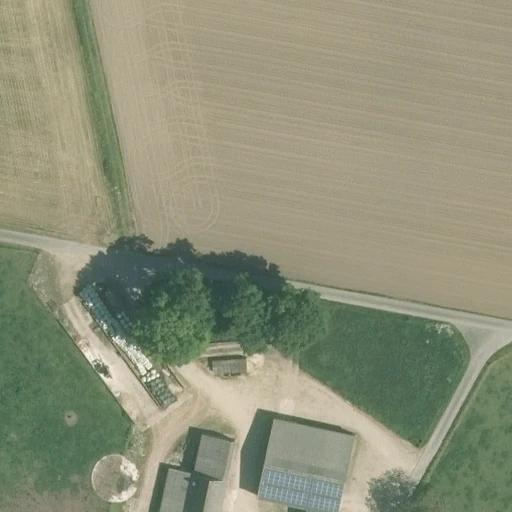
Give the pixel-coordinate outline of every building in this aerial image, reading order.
[(251,340),(206,343),(213,360),(214,372),(247,370),(247,358),(251,340)] [(298,423),(275,418),(266,460),(289,465),(298,423)] [(355,435),(298,423),(289,465),(346,477),(355,435)] [(195,472),(170,467),(160,511),(220,511),(227,479),(226,479),(235,440),(203,433),(195,472)] [(143,490),(145,480),(143,471),(138,464),(130,458),(121,457),(112,459),(104,464),(99,472),(97,481),(99,490),(104,498),(112,503),(121,505),(130,503),(138,497),(143,490)] [(289,465),(266,460),(258,495),(307,506),(305,511),(338,511),(346,477),(289,465)]
